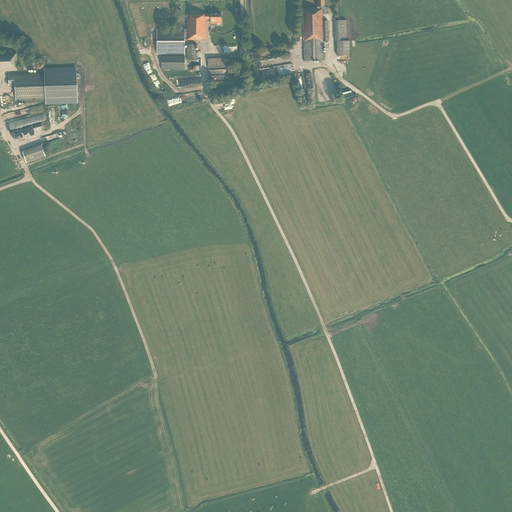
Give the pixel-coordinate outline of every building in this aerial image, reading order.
[(316,0),(317,10),(304,10),(303,10),(304,61),(323,60),(323,41),(328,41),(327,21),(322,21),(322,9),(320,9),(320,7),(324,7),(324,0),(316,0)] [(216,24),(221,24),(221,14),(210,14),(210,15),(206,15),(206,14),(187,14),(187,29),(157,29),(157,54),(184,54),(184,40),(187,40),(201,40),(201,39),(206,39),(206,19),(210,19),(210,22),(216,22),(216,24)] [(336,21),(334,21),(335,42),(337,42),(337,56),(350,56),(349,41),(346,41),(346,20),(336,21)] [(195,59),(195,45),(187,45),(187,59),(195,59)] [(0,71),(21,71),(21,70),(21,67),(17,67),(16,53),(0,53),(0,71)] [(161,70),(184,70),(184,56),(161,56),(161,70)] [(226,68),(226,63),(226,58),(207,59),(208,64),(208,69),(226,68)] [(16,100),(46,99),(46,104),(78,103),(76,67),(45,68),(45,74),(8,75),(9,86),(15,86),(16,100)] [(311,73),(304,74),(305,86),(312,86),(311,73)] [(314,96),(313,91),(310,92),(309,89),(302,91),(303,95),(304,94),(306,99),(314,96)] [(343,99),(356,96),(355,91),(347,93),(348,94),(342,95),(343,99)] [(370,110),(375,115),(378,111),(373,106),(370,110)] [(9,130),(43,121),(41,114),(7,123),(9,130)] [(13,131),(14,136),(21,134),(22,137),(29,136),(27,128),(13,131)] [(27,164),(45,157),(41,145),(22,152),(27,164)]
